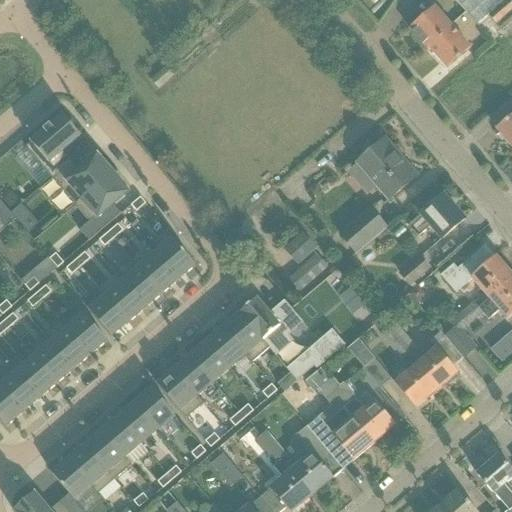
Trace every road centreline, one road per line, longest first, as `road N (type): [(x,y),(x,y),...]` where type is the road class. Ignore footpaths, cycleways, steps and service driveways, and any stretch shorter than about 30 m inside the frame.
road 1 (residential): [(63,74),(225,266),(223,286),(5,469)]
road 2 (residential): [(511,226),(316,0)]
road 3 (residential): [(368,511),(511,391)]
